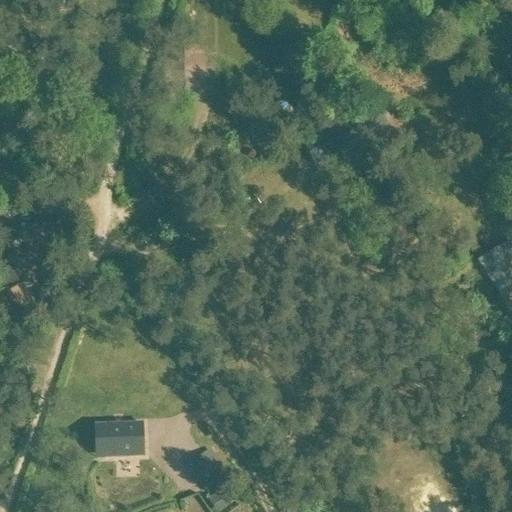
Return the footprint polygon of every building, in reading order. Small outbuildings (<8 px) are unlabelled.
[(166,81),(184,81),(183,62),(165,63),(166,81)] [(389,130),(378,108),(303,147),(314,168),(389,130)] [(502,300),(511,293),(511,261),(510,259),(511,257),(511,243),(510,241),(478,262),(502,300)] [(13,254),(6,259),(14,270),(21,265),(13,254)] [(33,305),(20,287),(0,300),(0,309),(9,322),(16,332),(40,315),(33,305)] [(92,459),(143,457),(142,426),(91,428),(92,459)] [(186,467),(207,495),(220,485),(198,457),(186,467)] [(207,499),(215,511),(221,511),(232,505),(222,489),(207,499)]
